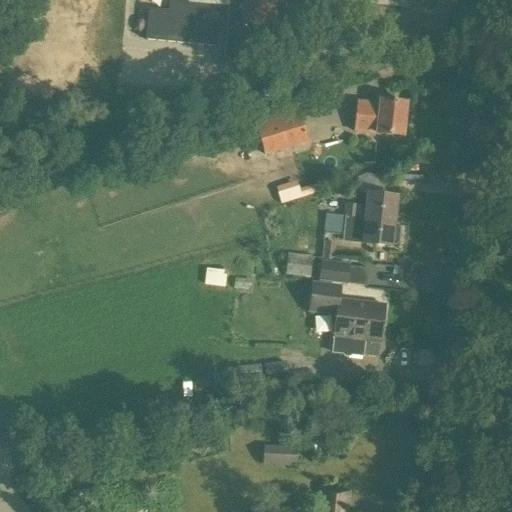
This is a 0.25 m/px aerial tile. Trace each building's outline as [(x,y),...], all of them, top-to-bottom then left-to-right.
[(230,0),(229,8),(168,2),(167,12),(147,10),(145,40),(216,48),(218,25),(228,26),(224,59),(252,61),(256,22),(275,24),(277,0),(230,0)] [(401,137),(405,105),(380,102),(379,105),(359,103),(356,132),(401,137)] [(264,157),(309,143),(299,113),(255,127),(264,157)] [(356,221),(396,225),(399,197),(366,193),(364,207),(346,205),(344,218),(346,218),(345,223),(356,221)] [(332,201),(311,203),(311,197),(288,200),(290,214),(333,209),(332,201)] [(325,227),(324,234),(342,236),(343,223),(344,217),(326,215),(325,227)] [(395,247),(398,244),(399,230),(397,226),(396,226),(396,225),(356,221),(345,223),(343,242),(394,248),(394,247),(395,247)] [(285,277),(311,279),(312,257),(287,255),(285,277)] [(350,265),(320,263),(320,264),(318,283),(348,286),(349,269),(349,268),(350,265)] [(400,277),(401,268),(393,267),(392,277),(400,277)] [(223,289),(225,272),(205,269),(203,287),(223,289)] [(379,342),(384,307),(340,301),(341,289),(311,285),(308,314),(336,318),(331,352),(361,356),(363,340),(379,342)] [(285,362),(264,365),(266,381),(288,378),(285,362)] [(261,366),(228,369),(230,384),(263,380),(261,366)] [(296,405),(297,393),(284,393),(284,405),(296,405)] [(0,458),(15,454),(9,433),(0,435),(0,458)] [(324,459),(327,438),(315,436),(312,457),(324,459)] [(296,468),(297,449),(263,448),(262,467),(296,468)] [(346,511),(349,494),(322,491),(319,511),(346,511)]
